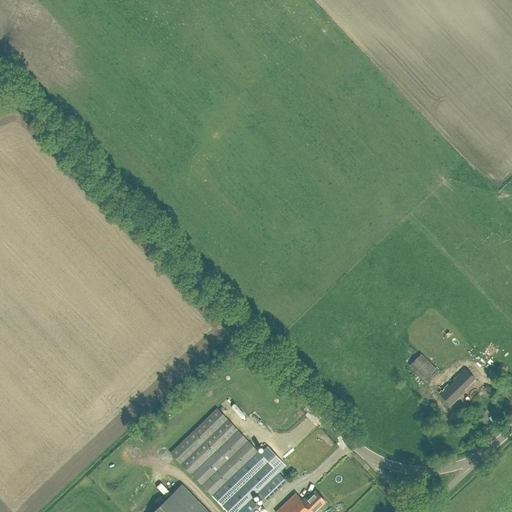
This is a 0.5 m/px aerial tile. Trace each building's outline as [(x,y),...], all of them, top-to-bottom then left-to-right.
[(443,365),(455,354),(428,325),(416,336),(443,365)] [(469,356),(459,346),(455,350),(464,360),(469,356)] [(439,372),(421,354),(408,366),(426,383),(439,372)] [(463,390),(474,379),(464,369),(439,394),(450,405),(464,392),(463,390)] [(251,511),(285,481),(217,409),(171,453),(227,511),(251,511)] [(208,511),(181,483),(151,511),(208,511)] [(275,511),(314,511),(325,502),(315,491),(304,501),(296,493),(275,511)]
